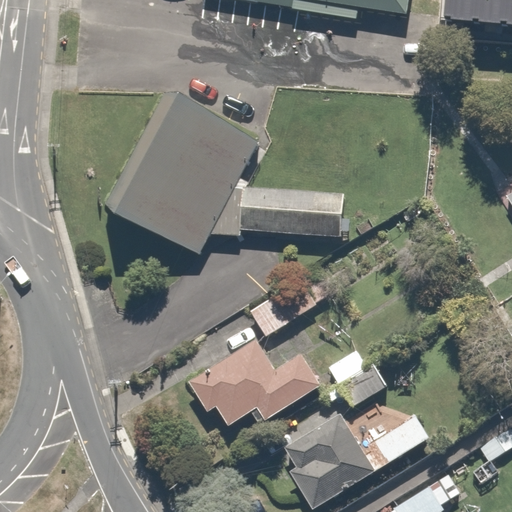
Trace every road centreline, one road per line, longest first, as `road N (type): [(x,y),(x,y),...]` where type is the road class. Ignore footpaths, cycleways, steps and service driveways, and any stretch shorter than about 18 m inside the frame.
road 1 (secondary): [(12,0),(24,283)]
road 2 (secondary): [(43,320),(129,511)]
road 3 (secondary): [(43,320),(30,423),(0,470)]
